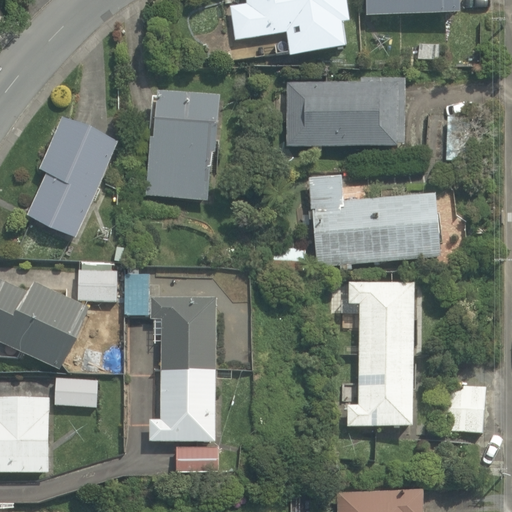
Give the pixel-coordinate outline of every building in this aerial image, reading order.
[(0,0),(0,10),(8,0),(0,0)] [(297,41),(299,62),(341,58),(342,65),(360,63),(352,0),(250,0),(251,8),(235,10),(239,47),(297,41)] [(373,0),(373,18),(471,22),(472,0),(373,0)] [(413,93),(294,87),(291,150),(409,156),(413,93)] [(244,105),(175,101),(176,131),(148,201),(210,207),(242,135),(244,105)] [(129,153),(75,123),(47,174),(56,179),(34,219),(80,244),(129,153)] [(349,179),(314,183),(322,273),(453,260),(447,196),(352,205),(349,179)] [(157,270),(81,266),(79,304),(117,305),(116,328),(134,329),(134,317),(155,318),(157,270)] [(426,285),(355,285),(354,309),(367,309),(367,406),(351,406),(351,431),(489,432),(490,384),(426,383),(426,285)] [(36,300),(3,287),(0,295),(0,347),(74,376),(98,312),(40,290),(36,300)] [(223,447),(225,376),(227,305),(169,303),(167,375),(166,424),(156,423),(155,446),(223,447)] [(103,382),(61,380),(60,408),(102,410),(103,382)] [(58,402),(0,400),(0,479),(55,481),(58,402)] [(226,451),(182,450),(181,477),(225,479),(226,451)] [(434,511),(435,496),(346,494),(346,511),(434,511)]
